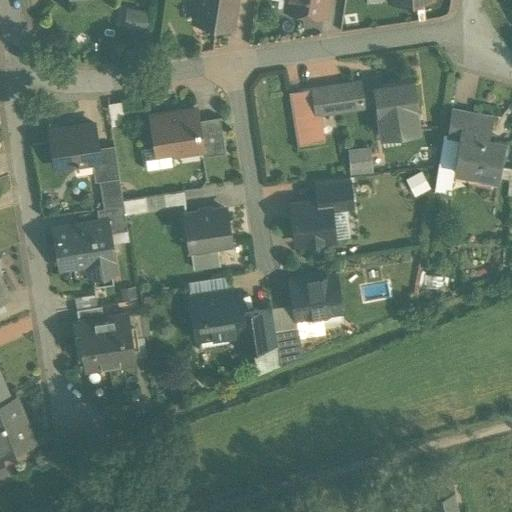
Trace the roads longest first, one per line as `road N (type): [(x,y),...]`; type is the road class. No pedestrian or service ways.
road 1 (residential): [(39,66),(12,116),(61,428)]
road 2 (track): [(511,426),(196,511)]
road 3 (residential): [(232,61),(477,25)]
road 4 (residential): [(262,266),(232,61)]
road 5 (residential): [(39,66),(91,82),(232,61)]
